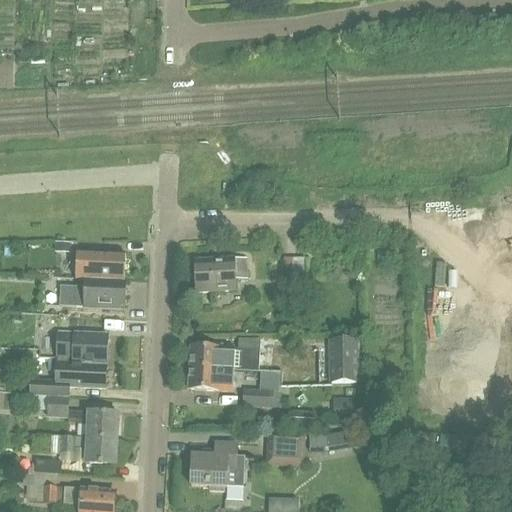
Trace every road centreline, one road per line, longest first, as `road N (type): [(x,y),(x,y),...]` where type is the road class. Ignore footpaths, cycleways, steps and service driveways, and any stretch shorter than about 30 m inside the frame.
road 1 (residential): [(511,214),(164,220)]
road 2 (residential): [(174,38),(511,2)]
road 3 (residential): [(148,511),(164,220)]
road 4 (residential): [(0,185),(167,176)]
